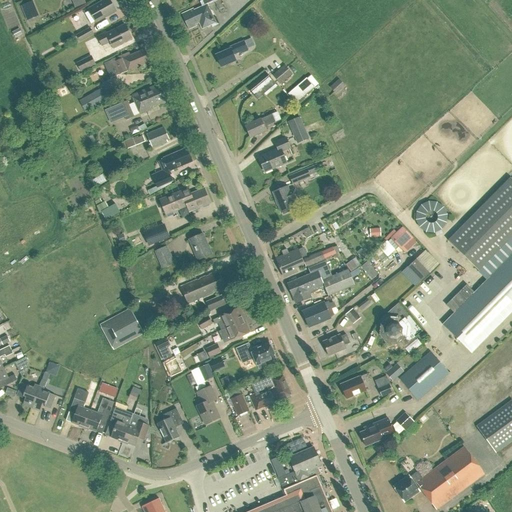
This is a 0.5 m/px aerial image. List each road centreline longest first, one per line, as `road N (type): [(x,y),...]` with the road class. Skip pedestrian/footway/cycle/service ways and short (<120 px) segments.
road 1 (primary): [(322,407),(151,0)]
road 2 (unclassified): [(193,465),(147,474),(49,437)]
road 3 (unclassified): [(322,407),(193,465)]
